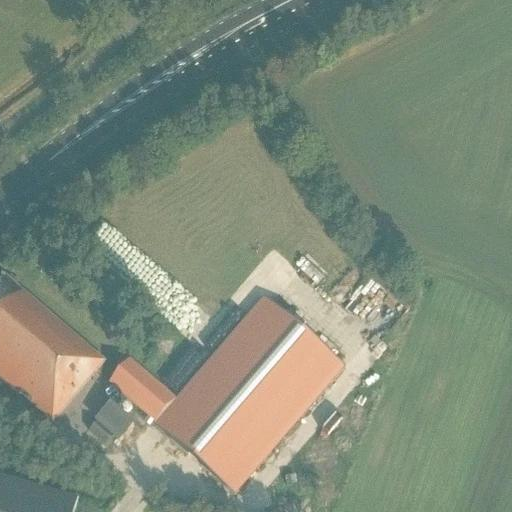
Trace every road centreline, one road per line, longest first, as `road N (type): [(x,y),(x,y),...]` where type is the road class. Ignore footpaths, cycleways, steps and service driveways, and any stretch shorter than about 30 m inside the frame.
road 1 (secondary): [(0,198),(92,125),(234,36)]
road 2 (unclassified): [(0,140),(71,85),(150,0)]
